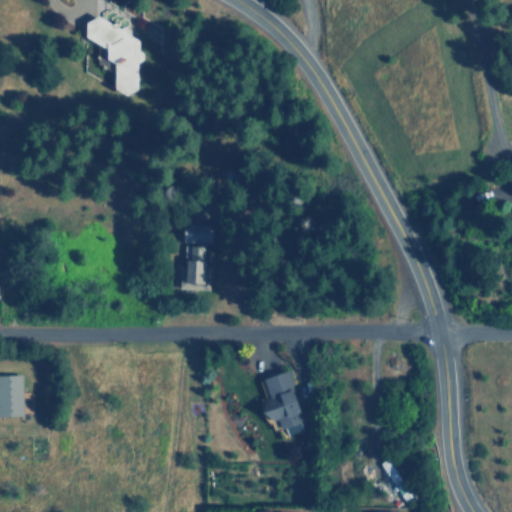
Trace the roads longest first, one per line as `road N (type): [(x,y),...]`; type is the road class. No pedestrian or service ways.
road 1 (secondary): [(466,511),(452,476),(426,294),(291,47),(237,0)]
road 2 (residential): [(0,336),(435,330)]
road 3 (residential): [(497,159),(468,0),(305,15),(303,67)]
